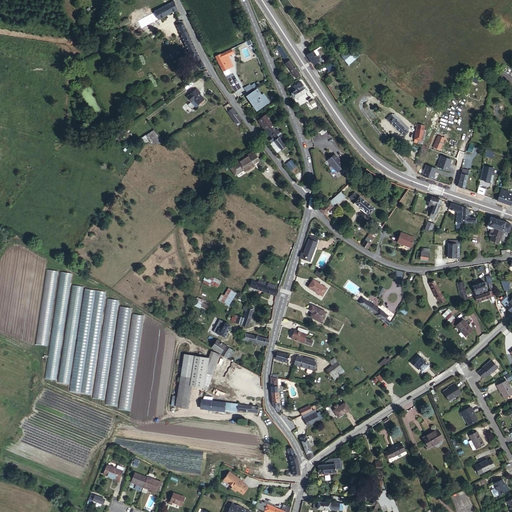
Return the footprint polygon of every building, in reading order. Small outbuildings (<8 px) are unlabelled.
[(169,0),(149,11),(153,19),(169,11),(171,15),(175,12),(172,7),(169,0)] [(176,29),(181,26),(179,20),(173,22),(176,29)] [(195,68),(197,73),(204,68),(186,34),(183,29),(175,33),(187,57),(190,56),(196,67),(195,68)] [(343,59),(355,50),(360,47),(355,40),(339,52),(343,59)] [(301,75),(282,46),(277,49),(287,63),(286,64),(295,79),(301,75)] [(308,57),(314,65),(320,60),(316,56),(323,51),(325,55),(328,53),(323,46),(313,53),(308,57)] [(230,50),(215,58),(224,75),(225,75),(228,74),(229,72),(227,69),(231,67),(226,57),(232,54),(230,50)] [(360,58),(355,50),(343,59),(349,67),(360,58)] [(349,67),(343,59),(338,62),(344,70),(349,67)] [(304,90),(298,81),(290,86),(292,88),(287,92),(291,99),(304,90)] [(194,88),(185,96),(189,101),(191,99),(196,105),(197,104),(198,105),(203,101),(202,100),(202,99),(197,93),(198,93),(194,88)] [(255,91),(252,92),(256,98),(253,99),(257,107),(267,101),(263,94),(259,97),(255,91)] [(256,98),(252,92),(246,96),(249,102),(253,99),(256,98)] [(253,99),(249,102),(253,110),(257,107),(253,99)] [(234,112),(230,106),(225,110),(236,123),(240,119),(234,112)] [(390,112),(384,118),(403,138),(408,133),(407,131),(408,130),(406,128),(407,127),(393,113),(392,114),(390,112)] [(253,118),(264,131),(268,128),(258,114),(253,118)] [(308,122),(305,116),(298,118),(300,125),(308,122)] [(419,141),(422,132),(420,131),(422,122),(418,122),(418,124),(414,123),(411,143),(417,144),(418,141),(419,141)] [(137,138),(139,141),(145,141),(147,140),(161,141),(162,140),(153,127),(146,133),(137,138)] [(277,136),(269,127),(268,128),(264,131),(278,149),(283,145),(280,142),(284,139),(280,134),(277,136)] [(433,148),(441,150),(444,137),(437,135),(433,148)] [(260,161),(257,155),(254,156),(252,152),(247,154),(248,155),(238,160),(244,172),(254,167),(253,164),(260,161)] [(332,154),(324,161),(333,174),(342,168),(332,154)] [(451,160),(441,156),(437,166),(448,169),(451,160)] [(286,162),(290,170),(296,167),(292,160),(286,162)] [(494,168),(483,165),(480,180),(491,182),(494,168)] [(436,169),(425,166),(422,175),(433,179),(436,169)] [(465,189),(468,175),(461,174),(458,188),(465,189)] [(477,193),(484,195),(485,189),(478,187),(477,193)] [(511,204),(511,192),(502,189),(497,202),(510,206),(511,204)] [(338,192),(328,200),(332,205),(335,202),(335,203),(342,197),(338,192)] [(374,210),(358,198),(358,199),(352,194),(347,200),(353,205),(369,217),(374,210)] [(433,201),(419,197),(416,203),(430,208),(433,201)] [(430,208),(427,217),(433,218),(439,203),(433,201),(430,208)] [(326,202),(317,209),(322,214),(330,207),(326,202)] [(450,208),(448,215),(455,216),(454,225),(461,225),(461,211),(450,208)] [(504,224),(489,219),(486,228),(493,230),(489,243),(498,246),(499,240),(504,224)] [(424,230),(431,232),(434,224),(426,222),(424,230)] [(377,236),(383,228),(378,224),(372,232),(377,236)] [(506,225),(504,224),(499,240),(507,242),(510,231),(506,225)] [(461,226),(460,236),(480,234),(479,225),(467,226),(461,226)] [(413,238),(399,233),(396,242),(409,248),(413,238)] [(303,252),(301,250),(298,257),(309,262),(315,243),(308,240),(303,252)] [(368,249),(370,243),(363,241),(361,246),(368,249)] [(453,258),(453,265),(458,265),(459,244),(446,244),(446,258),(453,258)] [(58,271),(45,270),(35,344),(48,346),(58,271)] [(60,272),(45,378),(56,380),(72,273),(60,272)] [(205,274),(202,282),(218,288),(221,281),(205,274)] [(326,288),(315,281),(310,288),(321,295),(326,288)] [(445,300),(433,283),(427,287),(440,304),(445,300)] [(72,285),(58,381),(69,383),(84,287),(72,285)] [(466,301),(461,285),(455,287),(460,303),(466,301)] [(473,299),(484,296),(481,285),(470,289),(473,299)] [(246,294),(271,304),(274,297),(261,292),(261,288),(253,286),(252,289),(248,288),(246,294)] [(378,286),(375,295),(381,297),(384,288),(378,286)] [(85,289),(70,391),(81,393),(96,290),(85,289)] [(96,291),(81,393),(92,394),(107,292),(96,291)] [(231,297),(223,291),(219,298),(216,297),(212,302),(222,309),(231,297)] [(488,302),(485,295),(484,296),(473,299),(470,300),(472,306),(488,302)] [(388,326),(391,321),(386,318),(388,314),(363,297),(358,304),(388,326)] [(197,298),(194,306),(208,311),(211,303),(197,298)] [(107,299),(93,398),(104,399),(119,301),(107,299)] [(120,307),(106,405),(117,406),(132,308),(120,307)] [(323,312),(313,307),(308,316),(318,322),(323,312)] [(247,313),(238,309),(235,313),(238,314),(236,322),(231,319),(227,326),(240,330),(247,313)] [(453,315),(449,311),(444,316),(447,319),(453,315)] [(133,314),(119,409),(130,411),(144,316),(133,314)] [(471,329),(463,318),(454,325),(462,335),(471,329)] [(207,337),(211,339),(216,330),(217,327),(214,325),(207,337)] [(303,342),(307,330),(299,326),(297,331),(294,330),(291,338),(303,342)] [(216,330),(211,339),(218,342),(224,330),(217,327),(216,330)] [(235,346),(241,347),(244,340),(237,338),(235,346)] [(241,347),(260,353),(262,346),(244,340),(241,347)] [(210,364),(209,365),(217,369),(221,359),(205,351),(201,359),(210,364)] [(275,359),(296,363),(297,357),(276,353),(275,359)] [(299,355),(298,357),(309,359),(308,365),(315,367),(316,365),(318,366),(319,361),(317,360),(317,359),(313,358),(313,357),(304,355),(304,356),(299,355)] [(428,362),(418,355),(412,363),(421,371),(428,362)] [(185,356),(181,377),(192,379),(195,359),(185,356)] [(297,357),(296,363),(308,365),(309,359),(298,357),(297,357)] [(497,366),(490,358),(477,371),(482,377),(487,372),(488,374),(497,366)] [(328,366),(336,377),(341,372),(336,366),(333,362),(328,366)] [(202,364),(196,379),(202,382),(208,367),(202,364)] [(192,379),(181,377),(179,392),(190,394),(192,379)] [(279,414),(284,414),(283,378),(273,377),(273,383),(274,407),(279,414)] [(196,379),(191,392),(197,394),(202,382),(196,379)] [(511,394),(505,382),(495,387),(497,391),(499,390),(504,399),(511,394)] [(462,394),(456,385),(450,388),(451,389),(445,393),(450,402),(462,394)] [(190,394),(179,392),(176,406),(187,408),(190,394)] [(256,413),(257,405),(237,403),(212,401),(202,400),(201,411),(223,413),(224,411),(237,413),(237,411),(256,413)] [(334,408),(332,410),(337,416),(347,408),(343,402),(337,406),(335,404),(333,406),(334,408)] [(477,420),(470,407),(459,413),(461,416),(462,416),(467,426),(477,420)] [(307,408),(298,414),(301,418),(310,412),(307,408)] [(314,414),(303,422),(307,428),(318,420),(314,414)] [(443,438),(438,429),(422,438),(428,447),(443,438)] [(485,445),(477,432),(470,436),(476,450),(485,445)] [(310,461),(315,456),(305,437),(299,441),(310,461)] [(400,443),(388,450),(392,458),(404,451),(400,443)] [(294,475),(300,470),(294,455),(290,447),(283,451),(294,475)] [(392,458),(388,450),(384,452),(389,460),(392,458)] [(497,466),(493,459),(488,461),(488,460),(476,466),(480,474),(497,466)] [(321,468),(320,465),(318,467),(320,478),(336,475),(335,471),(334,461),(328,462),(329,464),(326,464),(327,467),(323,467),(321,468)] [(122,475),(108,470),(104,479),(118,484),(122,475)] [(145,477),(145,476),(133,470),(129,480),(142,485),(145,477)] [(238,480),(229,474),(224,481),(233,488),(232,489),(236,493),(237,491),(244,495),(249,488),(243,484),(243,483),(239,479),(238,480)] [(142,485),(141,486),(157,492),(161,483),(145,477),(142,485)] [(506,487),(503,481),(495,486),(497,489),(493,491),(497,499),(509,492),(507,487),(506,487)] [(186,496),(173,491),(170,500),(183,505),(186,496)] [(96,495),(94,494),(92,498),(95,499),(94,499),(103,503),(105,498),(96,495)] [(260,502),(258,508),(267,511),(270,505),(260,502)] [(341,510),(342,503),(322,502),(322,505),(317,505),(317,509),(341,510)]
